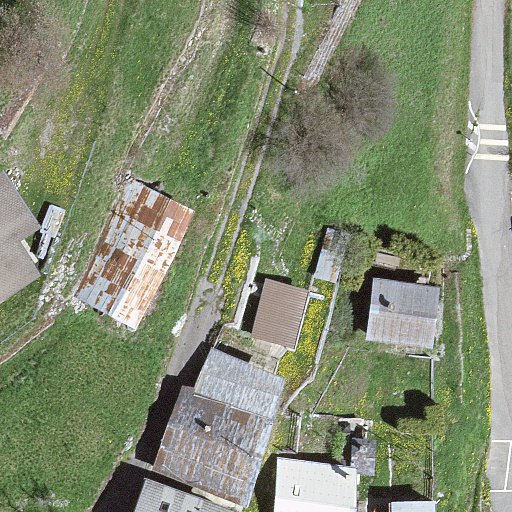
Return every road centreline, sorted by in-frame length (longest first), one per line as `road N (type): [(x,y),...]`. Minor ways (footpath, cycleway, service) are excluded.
road 1 (unclassified): [(511,324),(491,182),(491,0)]
road 2 (track): [(114,0),(57,164)]
